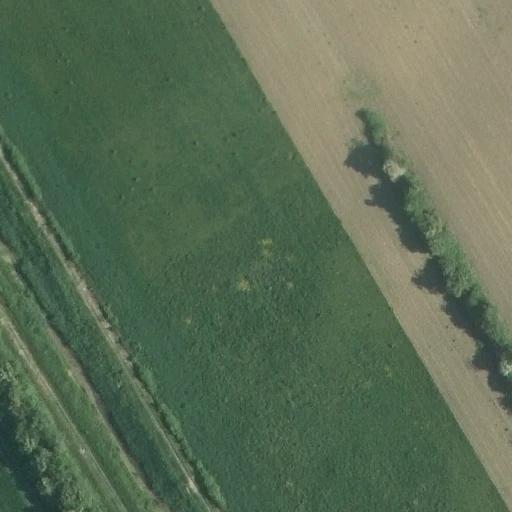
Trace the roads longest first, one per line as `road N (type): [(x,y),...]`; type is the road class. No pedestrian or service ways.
road 1 (track): [(210,511),(0,153)]
road 2 (track): [(121,511),(0,315)]
